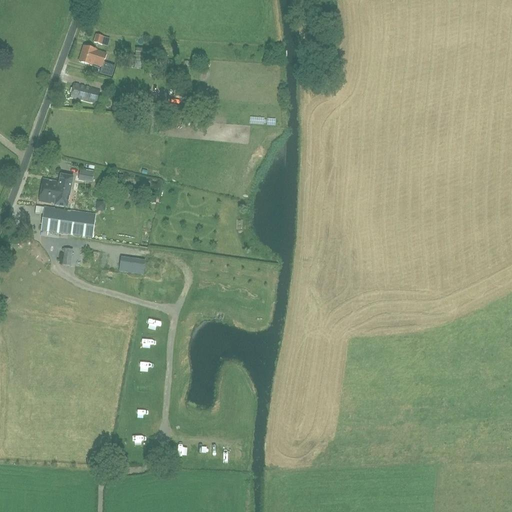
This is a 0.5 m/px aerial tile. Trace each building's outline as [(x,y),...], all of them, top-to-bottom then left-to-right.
[(104,46),(119,50),(121,38),(105,35),(105,36),(95,34),(93,42),(104,45),(104,46)] [(97,51),(84,47),(79,62),(92,66),(93,65),(102,68),(107,55),(97,52),(97,51)] [(136,49),(135,55),(164,57),(165,51),(136,49)] [(91,89),(74,84),(70,98),(96,104),(99,91),(91,89)] [(146,104),(127,102),(126,112),(145,114),(146,104)] [(190,106),(156,104),(155,116),(189,119),(190,106)] [(80,169),(78,181),(92,183),(93,179),(95,179),(96,175),(94,174),(94,172),(86,170),(86,169),(81,168),(81,169),(80,169)] [(67,208),(72,179),(58,176),(56,184),(42,181),(39,203),(54,205),(53,206),(67,208)] [(95,216),(44,208),(40,231),(91,238),(92,231),(95,216)] [(71,259),(72,250),(64,249),(61,265),(65,265),(66,258),(71,259)] [(145,260),(121,257),(119,272),(142,276),(145,260)]
